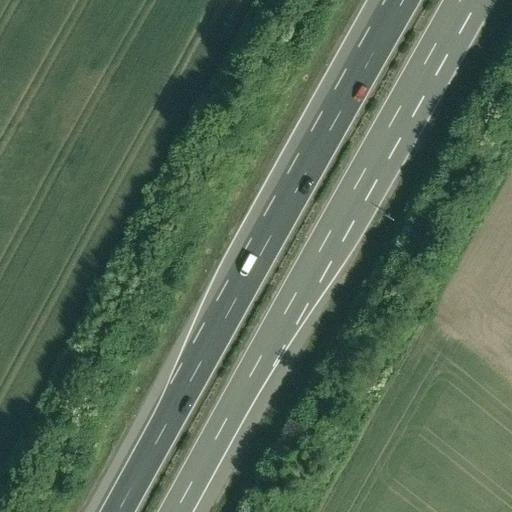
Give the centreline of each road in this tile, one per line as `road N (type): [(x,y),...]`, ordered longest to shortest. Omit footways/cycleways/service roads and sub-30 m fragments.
road 1 (motorway): [(184,511),(464,0)]
road 2 (motorway): [(386,0),(107,511)]
